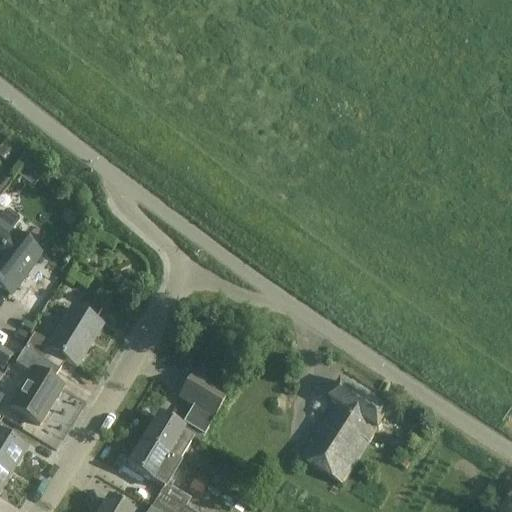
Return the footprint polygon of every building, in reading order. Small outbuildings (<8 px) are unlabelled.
[(0,154),(0,155),(9,163),(20,148),(10,141),(0,154)] [(30,157),(17,177),(33,189),(48,170),(30,157)] [(0,289),(10,297),(40,257),(10,235),(18,223),(17,219),(8,212),(4,213),(0,218),(0,289)] [(64,275),(62,274),(46,262),(16,302),(34,315),(45,301),(64,275)] [(33,336),(24,351),(59,373),(65,362),(76,369),(87,350),(84,348),(97,326),(71,310),(49,346),(33,336)] [(11,358),(0,350),(0,369),(3,371),(11,358)] [(52,383),(59,373),(24,351),(15,366),(30,375),(9,408),(40,427),(49,412),(45,409),(59,387),(52,383)] [(158,417),(143,442),(178,464),(193,440),(200,444),(214,421),(227,398),(193,378),(179,401),(193,409),(183,425),(182,426),(185,427),(182,432),(158,417)] [(343,488),(390,414),(341,382),(329,402),(336,406),(301,461),(343,488)] [(0,434),(0,466),(11,473),(26,450),(0,434)] [(178,464),(143,442),(127,469),(152,484),(153,483),(163,489),(179,464),(178,464)] [(0,491),(11,473),(0,466),(0,491)] [(502,511),(511,511),(511,497),(508,503),(502,511)] [(152,511),(151,511),(149,511),(129,511),(109,499),(100,511),(152,511)] [(151,511),(152,511),(179,511),(158,499),(151,511)]
